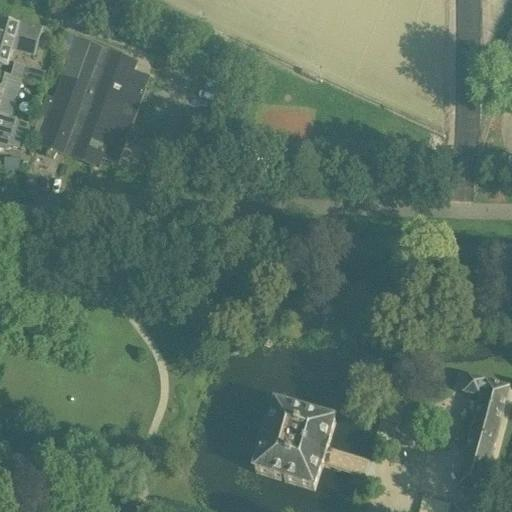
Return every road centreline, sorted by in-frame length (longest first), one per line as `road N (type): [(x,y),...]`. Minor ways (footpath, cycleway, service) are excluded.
road 1 (unclassified): [(458,212),(143,203)]
road 2 (unclassified): [(469,0),(458,212)]
road 3 (unclassified): [(143,203),(0,208)]
road 4 (unclassified): [(186,74),(143,203)]
